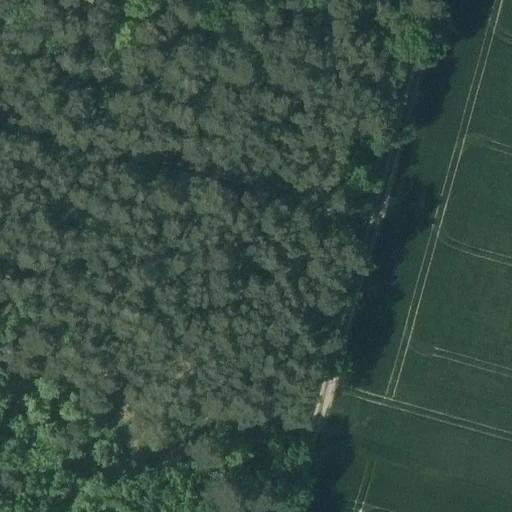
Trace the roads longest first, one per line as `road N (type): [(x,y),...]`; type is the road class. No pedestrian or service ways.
road 1 (track): [(429,0),(286,511)]
road 2 (track): [(370,211),(0,107)]
road 3 (track): [(304,449),(0,369)]
